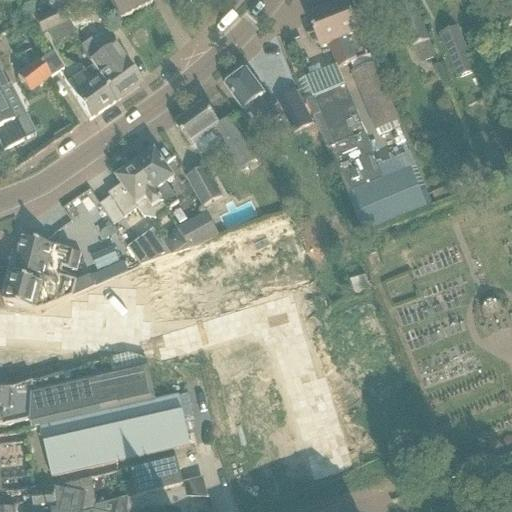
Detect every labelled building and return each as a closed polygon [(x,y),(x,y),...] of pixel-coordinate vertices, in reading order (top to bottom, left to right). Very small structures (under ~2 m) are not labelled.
[(92,0),(102,18),(104,23),(115,17),(118,22),(151,5),(148,0),(92,0)] [(388,0),(409,50),(428,42),(410,0),(388,0)] [(74,35),(68,23),(58,1),(46,6),(50,14),(34,22),(40,36),(48,33),(53,44),(74,35)] [(359,35),(347,5),(308,20),(320,50),(329,47),(338,70),(367,58),(358,35),(359,35)] [(457,81),(475,74),(457,29),(438,37),(457,81)] [(310,34),(296,40),(302,57),(316,51),(310,34)] [(122,61),(116,65),(106,51),(88,64),(91,69),(115,103),(140,86),(122,61)] [(49,80),(63,70),(52,54),(37,64),(49,80)] [(351,65),(350,65),(354,74),(352,75),(374,126),(376,126),(395,118),(373,66),(369,58),(367,58),(351,65)] [(29,94),(49,80),(37,64),(17,78),(29,94)] [(83,74),(66,85),(88,120),(89,122),(115,103),(91,69),(83,74)] [(0,145),(3,152),(28,139),(19,120),(12,123),(3,105),(0,100),(0,93),(9,89),(0,71),(0,145)] [(280,117),(258,88),(246,72),(225,88),(244,113),(253,106),(268,126),(280,117)] [(311,76),(298,82),(307,102),(352,210),(363,235),(425,209),(409,171),(384,181),(378,166),(344,86),(320,97),(311,76)] [(293,137),(313,127),(295,93),(276,103),(293,137)] [(227,120),(219,126),(203,104),(174,125),(190,147),(211,133),(240,173),(257,161),(227,120)] [(175,182),(166,169),(154,153),(135,167),(167,212),(167,213),(178,205),(167,188),(175,182)] [(138,211),(144,218),(149,214),(155,222),(167,213),(167,212),(135,167),(117,180),(121,187),(108,196),(124,220),(138,211)] [(202,210),(223,199),(206,169),(185,180),(202,210)] [(90,192),(65,207),(74,224),(56,234),(61,243),(70,238),(77,249),(88,242),(80,229),(90,224),(104,216),(90,192)] [(189,251),(217,236),(206,215),(178,230),(189,251)] [(253,229),(230,238),(240,265),(246,281),(267,273),(274,291),(300,282),(288,248),(263,257),(253,229)] [(155,231),(129,249),(142,268),(172,257),(155,231)] [(11,279),(4,306),(14,308),(35,314),(72,299),(95,287),(90,276),(77,283),(60,278),(63,268),(77,272),(81,255),(39,244),(22,239),(18,255),(12,279),(11,279)] [(206,246),(183,255),(192,280),(199,298),(220,290),(227,308),(252,299),(246,281),(240,265),(216,274),(206,246)] [(123,260),(90,276),(95,287),(128,272),(123,260)] [(159,263),(135,272),(151,315),(173,307),(179,323),(204,313),(199,298),(192,280),(168,289),(159,263)] [(334,328),(316,335),(325,358),(363,343),(355,324),(382,312),(375,296),(329,315),(334,328)] [(0,392),(34,382),(38,381),(40,344),(0,341),(0,392)] [(363,343),(325,358),(335,382),(353,374),(358,386),(404,367),(398,351),(371,362),(363,343)] [(264,345),(223,358),(232,386),(273,374),(264,345)] [(50,365),(49,378),(88,367),(88,356),(56,351),(56,365),(50,365)] [(363,398),(344,406),(354,429),(392,413),(384,394),(411,383),(404,367),(358,386),(363,398)] [(0,428),(5,429),(5,427),(29,422),(30,430),(87,417),(119,410),(154,402),(145,368),(111,375),(91,380),(97,407),(82,403),(80,395),(68,397),(63,374),(38,381),(34,382),(0,392),(0,428)] [(273,374),(232,386),(240,414),(281,401),(273,374)] [(51,479),(189,447),(178,398),(39,429),(51,479)] [(281,401),(240,414),(249,441),(290,429),(281,401)] [(392,413),(354,429),(363,452),(382,444),(387,457),(434,438),(427,422),(400,433),(392,413)] [(290,429),(249,441),(257,469),(298,456),(290,429)] [(298,456),(257,469),(266,497),(307,485),(298,456)] [(182,486),(182,484),(176,460),(130,471),(136,498),(182,486)] [(188,497),(210,491),(206,477),(184,483),(188,497)] [(118,502),(97,507),(91,481),(54,490),(55,501),(55,511),(96,511),(117,507),(118,502)] [(33,504),(55,501),(54,490),(32,492),(33,504)] [(55,511),(55,501),(33,504),(33,508),(33,511),(55,511)]
